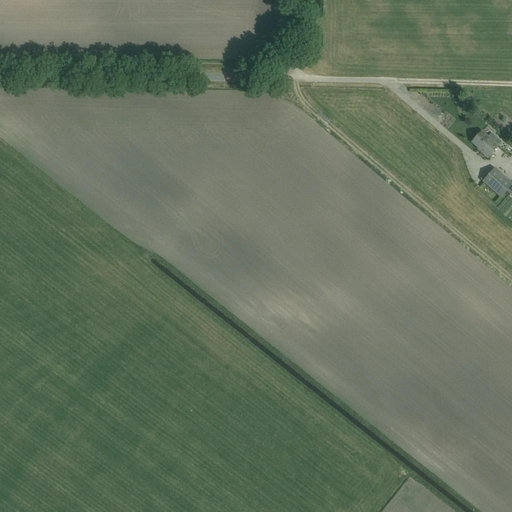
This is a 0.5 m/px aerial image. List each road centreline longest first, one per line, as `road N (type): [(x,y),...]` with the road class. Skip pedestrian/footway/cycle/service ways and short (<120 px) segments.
road 1 (unclassified): [(0,73),(275,75),(298,46),(298,0)]
road 2 (track): [(294,77),(308,107),(511,278)]
road 3 (track): [(287,67),(294,77),(511,85)]
road 4 (unknown): [(393,82),(485,169)]
